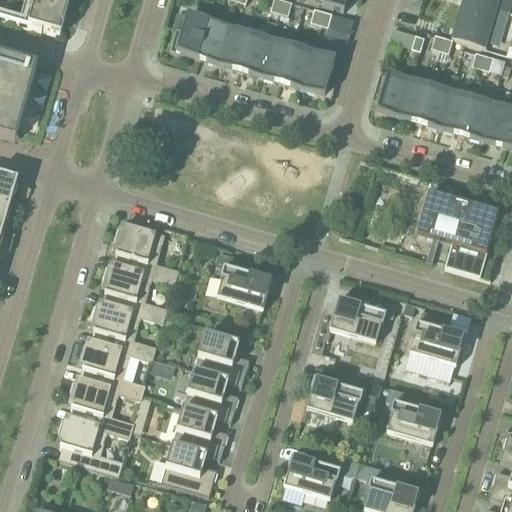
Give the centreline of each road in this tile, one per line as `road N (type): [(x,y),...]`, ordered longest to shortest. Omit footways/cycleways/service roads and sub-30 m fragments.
road 1 (residential): [(299,250),(232,484),(244,502),(260,492),(325,258)]
road 2 (residential): [(2,511),(94,191)]
road 3 (residential): [(342,141),(128,79)]
road 4 (residential): [(94,191),(299,250)]
road 5 (residential): [(495,307),(435,511)]
road 6 (residential): [(51,179),(0,357)]
road 7 (residential): [(325,258),(495,307)]
road 8 (residential): [(511,190),(342,141)]
road 9 (residential): [(463,511),(511,353)]
road 10 (residential): [(383,0),(342,141)]
